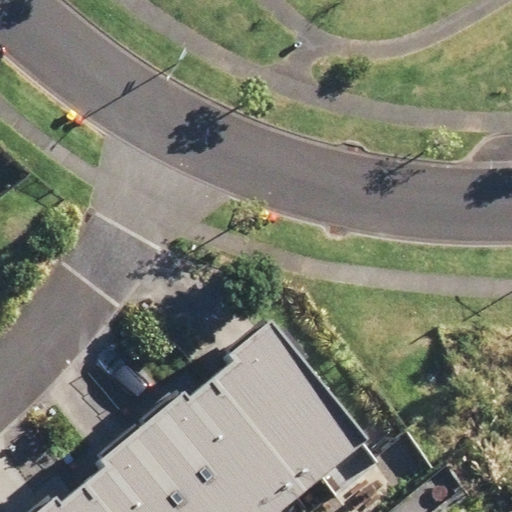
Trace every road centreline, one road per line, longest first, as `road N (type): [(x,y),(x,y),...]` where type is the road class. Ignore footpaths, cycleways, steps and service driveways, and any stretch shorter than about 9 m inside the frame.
road 1 (residential): [(176,133),(294,184),(439,207),(511,205)]
road 2 (residential): [(176,133),(82,293),(0,382)]
road 3 (residential): [(0,0),(176,133)]
